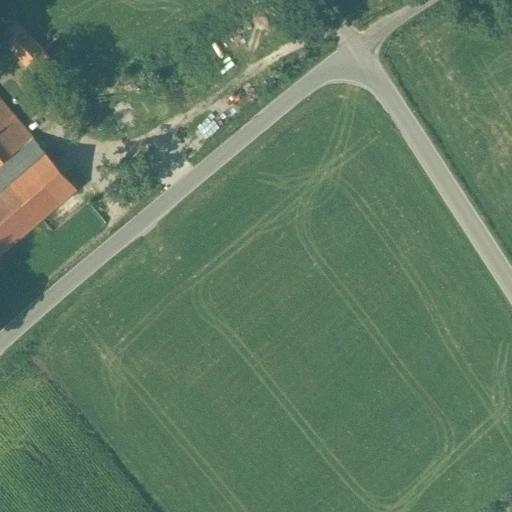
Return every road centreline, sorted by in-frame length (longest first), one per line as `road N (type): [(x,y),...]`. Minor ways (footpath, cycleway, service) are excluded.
road 1 (tertiary): [(0,346),(289,97),(357,65)]
road 2 (tertiary): [(357,65),(379,82),(511,283)]
